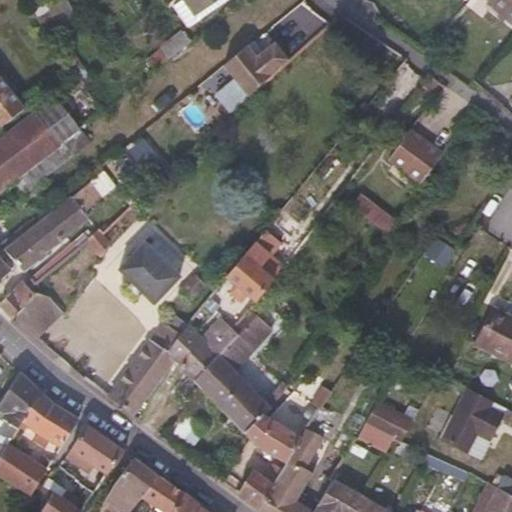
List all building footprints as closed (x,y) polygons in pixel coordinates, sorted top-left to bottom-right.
[(186,34),(228,5),(224,0),(179,0),(182,4),(172,11),(186,34)] [(511,29),(511,0),(489,0),(484,6),(511,29)] [(166,63),(188,47),(179,35),(158,52),(166,63)] [(244,103),(285,66),(269,48),(251,66),(240,54),(217,73),(244,103)] [(428,97),(436,85),(426,79),(419,90),(428,97)] [(0,129),(21,113),(0,86),(0,129)] [(401,104),(384,88),(378,95),(396,111),(401,104)] [(52,102),(0,142),(0,193),(12,184),(60,148),(77,134),(52,102)] [(364,140),(383,116),(372,108),(353,131),(364,140)] [(69,160),(86,146),(77,134),(60,148),(12,184),(22,196),(69,160)] [(418,188),(439,158),(405,135),(384,166),(418,188)] [(363,194),(352,207),(387,235),(398,222),(363,194)] [(21,277),(85,224),(87,226),(93,223),(87,214),(81,217),(69,201),(2,253),(16,271),(21,277)] [(102,237),(112,226),(108,220),(98,232),(102,237)] [(98,261),(108,248),(101,239),(102,237),(98,232),(84,244),(98,261)] [(270,283),(279,270),(269,260),(278,249),(263,236),(225,282),(234,288),(228,296),(238,304),(244,298),(252,305),(270,283)] [(176,281),(167,271),(174,263),(161,250),(154,258),(146,250),(151,245),(147,241),(116,273),(152,308),(176,281)] [(0,283),(9,276),(0,266),(0,283)] [(186,304),(202,287),(191,278),(177,295),(186,304)] [(0,311),(11,322),(34,298),(27,293),(24,288),(17,294),(13,293),(0,305),(0,311)] [(35,344),(61,317),(48,302),(34,298),(11,322),(35,344)] [(511,368),(511,322),(488,310),(470,347),(511,368)] [(263,405),(231,372),(269,331),(246,312),(234,328),(239,333),(234,339),(215,359),(192,386),(198,394),(242,437),(260,419),(268,411),(284,389),(277,384),(263,405)] [(131,420),(172,365),(163,357),(185,330),(174,320),(168,328),(163,327),(107,402),(131,420)] [(215,359),(234,339),(229,334),(217,322),(199,341),(198,343),(215,359)] [(234,339),(239,333),(234,328),(229,334),(234,339)] [(192,386),(215,359),(198,343),(199,341),(185,330),(163,357),(172,365),(175,366),(176,370),(192,386)] [(17,430),(39,397),(17,375),(0,400),(0,457),(6,449),(17,430)] [(317,412),(328,395),(319,390),(309,407),(317,412)] [(487,445),(501,417),(489,412),(488,408),(490,405),(462,390),(436,443),(464,457),(473,438),(487,445)] [(25,429),(37,436),(32,443),(42,450),(47,443),(58,450),(75,423),(56,410),(39,397),(17,430),(22,433),(25,429)] [(390,440),(396,430),(368,416),(362,426),(390,440)] [(186,417),(172,432),(191,450),(206,435),(186,417)] [(283,466),(299,441),(260,419),(242,437),(254,450),(283,466)] [(382,455),(390,440),(362,426),(354,440),(382,455)] [(85,474),(90,467),(102,475),(120,453),(82,427),(61,458),(85,474)] [(315,470),(308,465),(323,442),(305,430),(299,441),(283,466),(278,473),(273,483),(295,497),(296,500),(315,470)] [(197,457),(167,436),(162,443),(193,464),(197,457)] [(409,464),(414,452),(398,444),(392,455),(409,464)] [(0,478),(28,498),(50,465),(40,458),(36,467),(33,467),(6,449),(0,457),(0,478)] [(127,511),(139,499),(154,477),(130,460),(111,484),(102,501),(118,511),(127,511)] [(255,511),(270,487),(273,483),(278,473),(271,469),(263,482),(250,472),(235,495),(255,511)] [(87,499),(91,493),(62,473),(63,485),(76,495),(87,499)] [(139,499),(152,508),(149,511),(166,511),(179,494),(154,477),(139,499)] [(380,511),(329,482),(314,510),(312,511),(380,511)] [(304,511),(298,509),(293,505),(296,500),(295,497),(273,483),(270,487),(255,511),(256,511),(304,511)] [(31,511),(78,511),(83,506),(62,493),(58,498),(39,486),(26,508),(31,511)] [(511,511),(511,499),(493,491),(482,511),(511,511)] [(191,511),(196,505),(179,494),(166,511),(191,511)]
